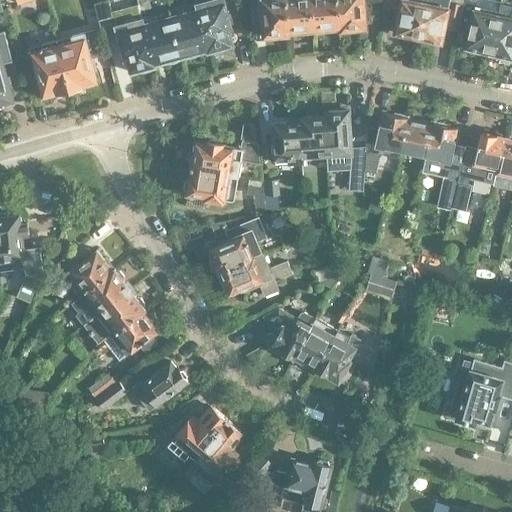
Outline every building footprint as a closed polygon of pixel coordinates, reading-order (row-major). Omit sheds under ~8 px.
[(92,0),(98,23),(123,17),(118,1),(109,4),(108,0),(92,0)] [(151,7),(149,0),(137,0),(140,10),(151,7)] [(195,0),(196,2),(198,10),(208,49),(209,50),(233,44),(229,30),(232,29),(224,0),(195,0)] [(289,34),(288,31),(285,0),(260,0),(262,19),(267,19),(268,36),(289,34)] [(285,0),(288,31),(315,29),(312,0),(285,0)] [(341,26),(337,0),(312,0),(315,29),(341,26)] [(337,0),(341,26),(341,30),(362,28),(361,11),(365,11),(364,0),(337,0)] [(418,36),(425,2),(425,0),(400,0),(394,31),(400,32),(400,33),(406,34),(407,37),(412,38),(415,36),(418,36)] [(452,0),(450,10),(462,13),(464,0),(452,0)] [(475,52),(488,55),(498,11),(476,6),(477,0),(464,0),(462,13),(458,30),(468,33),(465,45),(476,48),(475,52)] [(175,31),(182,56),(208,49),(198,10),(196,2),(185,5),(184,4),(169,9),(175,31)] [(425,2),(418,36),(420,37),(421,39),(426,41),(429,39),(434,40),(434,39),(440,40),(447,7),(425,2)] [(175,31),(169,9),(142,16),(149,43),(155,63),(182,56),(175,31)] [(511,14),(498,11),(488,55),(501,58),(502,54),(511,56),(511,14)] [(155,63),(149,43),(142,16),(127,21),(128,22),(116,25),(125,59),(128,58),(132,72),(155,65),(155,63)] [(58,43),(70,87),(73,87),(77,89),(83,88),(85,84),(97,81),(94,70),(97,70),(93,55),(90,56),(83,31),(71,35),(72,39),(58,43)] [(70,87),(58,43),(43,47),(42,42),(29,46),(36,71),(34,71),(38,86),(40,85),(43,95),(55,92),(58,94),(66,92),(67,88),(70,87)] [(0,102),(11,99),(6,83),(8,83),(0,53),(0,102)] [(353,189),(363,190),(365,149),(351,147),(349,108),(325,110),(325,115),(323,115),(326,154),(327,154),(327,162),(319,162),(320,175),(328,174),(327,166),(344,165),(343,153),(351,153),(349,183),(353,189)] [(365,149),(363,190),(362,195),(374,197),(378,178),(375,177),(380,153),(399,157),(400,151),(408,117),(404,116),(403,113),(399,112),(397,114),(383,111),(374,151),(365,149)] [(300,120),(298,120),(301,162),(303,162),(303,155),(326,154),(323,115),(300,116),(300,120)] [(408,117),(400,151),(424,157),(432,122),(431,122),(427,121),(425,119),(422,118),(420,120),(408,117)] [(301,162),(298,120),(273,122),(275,164),(301,162)] [(432,122),(424,157),(426,157),(425,162),(450,167),(451,161),(450,160),(457,127),(443,124),(442,123),(439,122),(437,123),(432,122)] [(472,172),(495,177),(504,136),(480,131),(473,163),(475,163),(472,172)] [(506,137),(504,136),(495,177),(493,185),(511,189),(511,141),(505,140),(506,137)] [(193,169),(238,177),(241,160),(260,163),(257,143),(241,140),(240,148),(222,145),(223,143),(207,140),(206,143),(196,141),(194,151),(193,151),(193,154),(191,154),(189,155),(188,162),(189,164),(191,164),(191,169),(193,169)] [(238,177),(193,169),(192,177),(189,176),(189,180),(187,180),(185,181),(184,188),(185,190),(187,191),(186,194),(205,198),(205,200),(223,203),(223,200),(232,201),(234,199),(238,177)] [(455,193),(459,174),(449,171),(441,207),(452,209),(455,193)] [(459,174),(455,193),(466,196),(470,176),(459,174)] [(249,178),(247,193),(254,194),(256,214),(266,212),(263,186),(261,186),(262,179),(249,178)] [(266,180),(267,196),(280,195),(279,179),(266,180)] [(383,203),(372,199),(368,211),(379,214),(383,203)] [(0,270),(26,267),(25,263),(18,214),(0,216),(0,270)] [(218,272),(263,254),(262,252),(261,252),(256,240),(266,236),(258,217),(227,230),(230,237),(224,239),(224,241),(209,247),(212,254),(210,255),(212,259),(210,261),(213,267),(215,268),(217,272),(218,272)] [(80,294),(84,292),(112,269),(104,258),(105,257),(98,247),(90,253),(91,254),(65,274),(80,294)] [(393,292),(396,276),(386,274),(389,256),(373,253),(367,287),(393,292)] [(263,254),(218,272),(219,274),(217,276),(220,283),(224,284),(225,286),(226,286),(229,294),(245,288),(260,282),(265,294),(277,289),(274,281),(293,273),(287,260),(269,267),(263,254)] [(25,263),(26,267),(29,287),(39,286),(43,276),(41,261),(25,263)] [(84,292),(98,312),(130,288),(124,279),(124,274),(121,269),(116,269),(115,267),(112,269),(84,292)] [(130,288),(98,312),(113,331),(143,309),(145,307),(144,306),(145,301),(141,296),(136,295),(130,288)] [(61,300),(67,307),(74,301),(69,294),(61,300)] [(266,342),(293,357),(316,316),(315,316),(315,317),(304,311),(301,312),(298,318),(279,307),(264,315),(272,330),(272,331),(268,332),(265,338),(266,342)] [(143,309),(113,331),(96,344),(102,352),(108,347),(119,361),(140,345),(144,352),(158,342),(153,336),(160,331),(152,320),(151,320),(143,309)] [(337,319),(342,323),(348,316),(342,311),(337,319)] [(79,333),(94,321),(89,314),(73,327),(76,331),(68,337),(70,339),(78,333),(79,333)] [(315,367),(316,368),(338,329),(316,316),(293,357),(295,355),(315,366),(315,367)] [(338,329),(316,368),(328,375),(329,374),(339,380),(350,360),(348,358),(354,347),(355,348),(361,338),(351,333),(349,336),(338,329)] [(496,409),(500,395),(511,398),(511,362),(504,360),(502,367),(473,359),(472,362),(465,360),(460,376),(468,378),(463,399),(454,396),(450,412),(458,415),(457,419),(476,424),(477,419),(490,423),(494,409),(496,409)] [(143,382),(141,380),(133,387),(140,397),(149,409),(188,381),(186,378),(188,374),(183,368),(180,369),(178,367),(177,368),(171,361),(143,382)] [(95,398),(96,399),(119,380),(122,378),(117,372),(111,377),(108,372),(88,387),(96,397),(95,398)] [(119,380),(96,399),(104,409),(128,391),(119,380)] [(195,456),(227,418),(211,405),(199,419),(193,414),(168,443),(185,458),(190,452),(195,456)] [(227,418),(195,456),(201,462),(196,468),(213,483),(238,454),(232,448),(245,434),(227,418)] [(81,438),(84,451),(104,447),(102,434),(81,438)] [(301,511),(320,511),(322,507),(332,465),(330,464),(328,459),(320,457),(316,461),(315,460),(314,463),(292,458),(289,473),(275,469),(267,501),(281,505),(283,497),(303,502),(301,511)]
